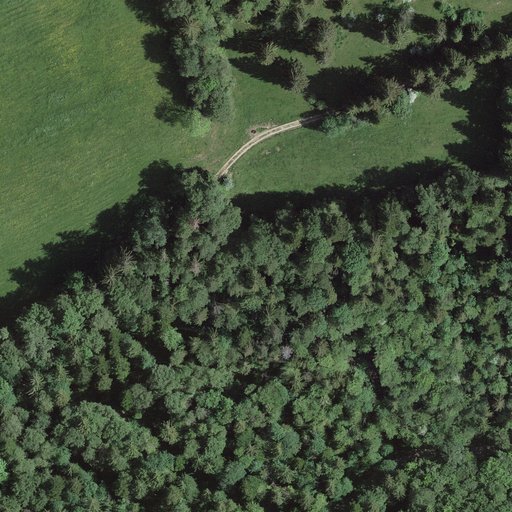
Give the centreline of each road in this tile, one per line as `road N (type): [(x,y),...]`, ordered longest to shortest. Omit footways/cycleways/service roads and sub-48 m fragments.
road 1 (track): [(0,345),(65,310),(179,221),(247,146),(511,43)]
road 2 (unclassified): [(325,511),(391,465),(511,439)]
